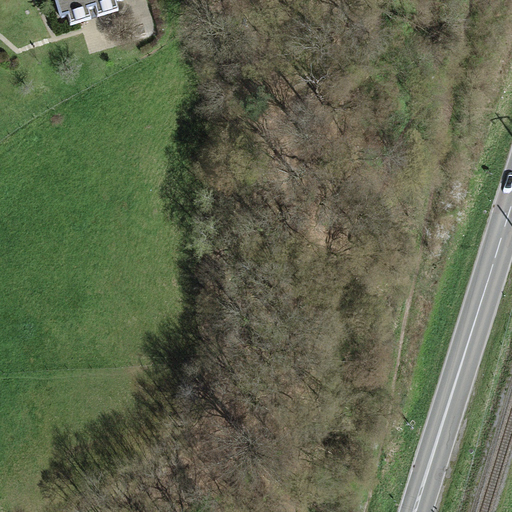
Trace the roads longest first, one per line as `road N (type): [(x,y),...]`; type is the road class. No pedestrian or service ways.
road 1 (track): [(361,511),(375,405),(454,120)]
road 2 (primary): [(415,511),(511,203)]
